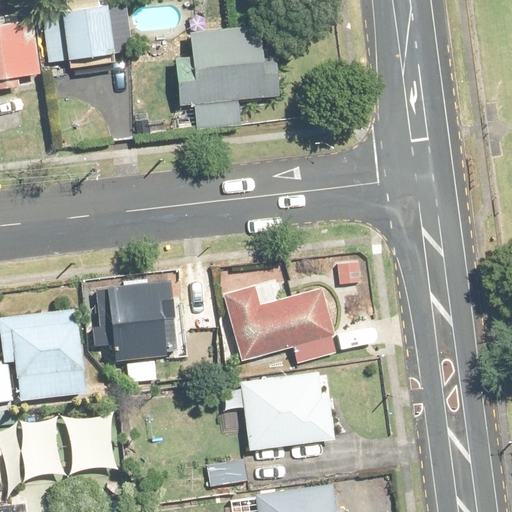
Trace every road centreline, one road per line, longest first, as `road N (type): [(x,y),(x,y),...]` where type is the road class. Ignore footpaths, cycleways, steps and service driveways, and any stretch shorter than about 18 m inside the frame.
road 1 (tertiary): [(426,181),(0,228)]
road 2 (residential): [(426,181),(466,511)]
road 3 (tertiary): [(403,0),(426,181)]
